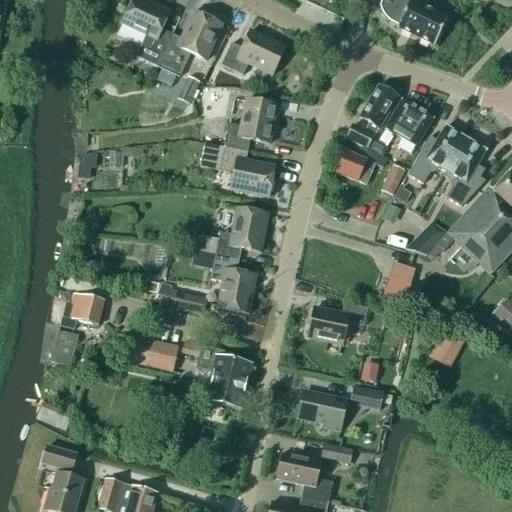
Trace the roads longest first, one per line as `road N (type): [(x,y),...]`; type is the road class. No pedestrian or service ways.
road 1 (unclassified): [(273,349),(306,180),(355,54)]
road 2 (unclassified): [(244,511),(273,349)]
road 3 (unclassified): [(511,106),(355,54)]
road 4 (unclassified): [(355,54),(243,0)]
